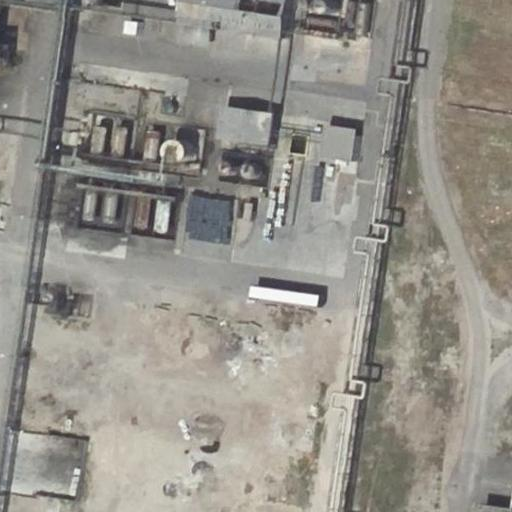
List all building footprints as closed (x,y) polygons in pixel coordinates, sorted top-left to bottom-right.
[(211,28),(286,37),(290,3),(270,0),(192,0),(189,25),(211,28)] [(305,0),(301,28),(369,38),(374,4),(342,0),(305,0)] [(211,28),(189,25),(187,42),(209,44),(211,28)] [(281,113),(236,107),(231,136),(277,143),(281,113)] [(97,159),(143,165),(149,117),(104,111),(97,159)] [(162,119),(155,167),(199,173),(205,125),(162,119)] [(364,125),(331,120),(327,148),(361,153),(364,125)] [(225,179),(273,185),(276,156),(229,150),(225,179)] [(134,225),(139,184),(92,178),(88,220),(134,225)] [(143,225),(191,231),(196,191),(148,186),(143,225)]
